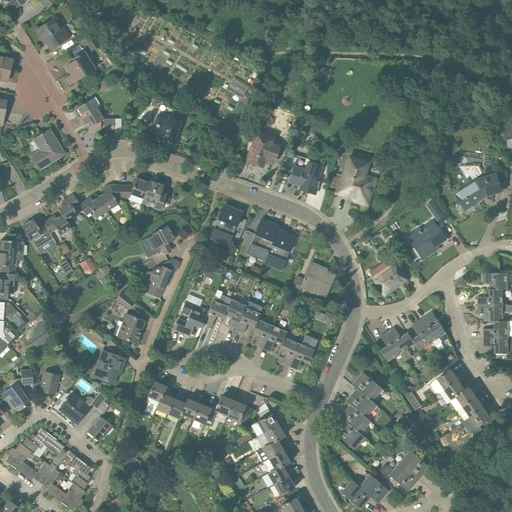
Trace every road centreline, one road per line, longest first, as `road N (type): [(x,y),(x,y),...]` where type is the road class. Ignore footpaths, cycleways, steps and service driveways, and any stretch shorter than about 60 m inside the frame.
road 1 (residential): [(87,161),(139,155),(301,212),(343,254),(355,312)]
road 2 (residential): [(108,468),(150,341),(197,235)]
road 3 (residential): [(509,391),(472,364),(440,277)]
road 4 (residential): [(108,468),(42,417),(0,444)]
road 5 (residential): [(51,105),(55,91),(40,67),(29,65),(21,93),(31,108),(48,107)]
